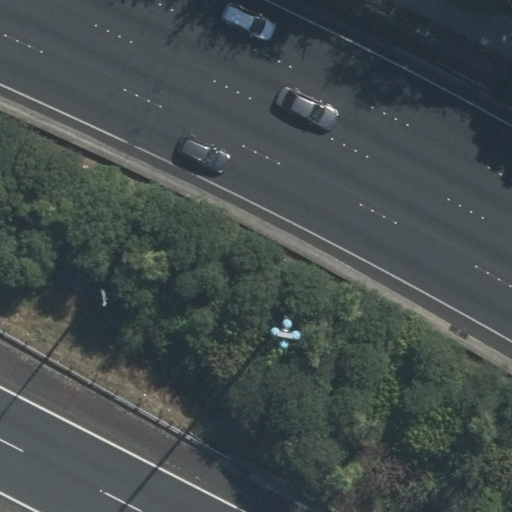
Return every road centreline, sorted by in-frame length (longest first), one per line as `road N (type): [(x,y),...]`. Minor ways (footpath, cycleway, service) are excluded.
road 1 (motorway): [(0,30),(268,157),(511,289)]
road 2 (motorway): [(0,435),(145,511)]
